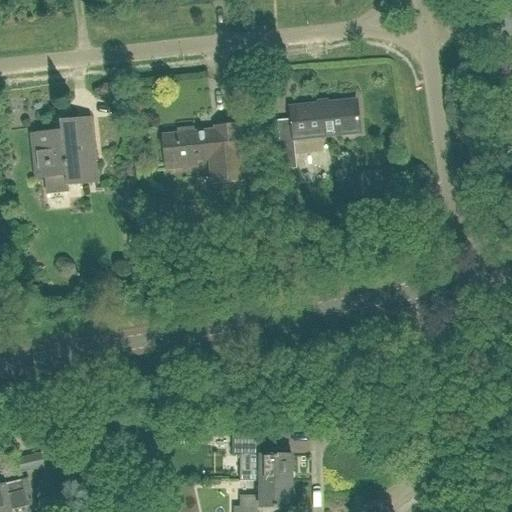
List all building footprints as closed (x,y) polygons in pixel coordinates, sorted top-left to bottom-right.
[(355,102),(289,109),(290,120),(277,122),(282,171),(296,169),(293,141),(359,134),(355,102)] [(36,177),(65,174),(66,186),(97,183),(90,119),(59,122),(60,133),(32,135),(36,177)] [(177,133),(161,135),(165,171),(197,168),(197,162),(208,161),(210,185),(244,182),(241,157),(242,157),(239,127),(238,127),(238,124),(213,126),(213,130),(194,132),(193,128),(176,130),(177,133)] [(17,460),(19,473),(44,468),(42,455),(17,460)] [(260,481),(291,481),(291,455),(239,456),(239,467),(260,468),(260,481)] [(0,511),(11,510),(7,496),(28,491),(24,480),(0,485),(0,511)] [(291,481),(260,481),(260,495),(240,495),(240,507),(233,507),(233,511),(262,511),(262,507),(291,507),(291,481)]
